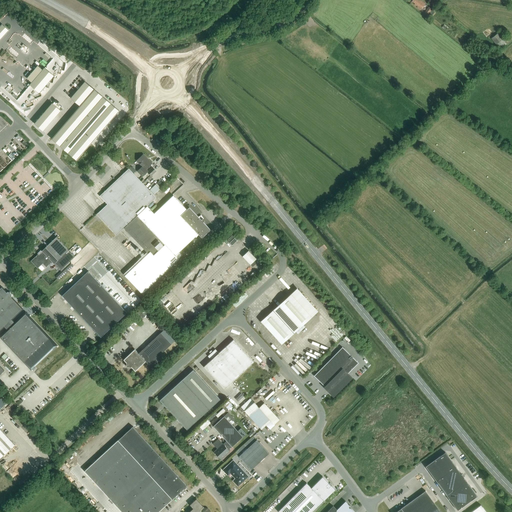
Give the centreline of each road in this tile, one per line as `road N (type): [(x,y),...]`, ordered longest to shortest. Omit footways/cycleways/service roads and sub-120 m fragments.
road 1 (primary): [(511,490),(202,120)]
road 2 (residential): [(133,404),(0,262)]
road 3 (residential): [(209,194),(282,258),(276,276),(235,314)]
road 4 (unknown): [(0,418),(49,463),(122,391)]
road 5 (residential): [(312,435),(321,411),(235,314)]
road 6 (residential): [(232,511),(133,404)]
road 7 (unknown): [(257,233),(183,286),(194,307),(216,306)]
road 8 (tertiary): [(189,62),(221,41),(286,22),(307,0)]
road 9 (residential): [(133,404),(235,314)]
road 10 (unknown): [(44,309),(95,269),(135,309)]
road 11 (unclassified): [(365,506),(420,468),(452,511)]
